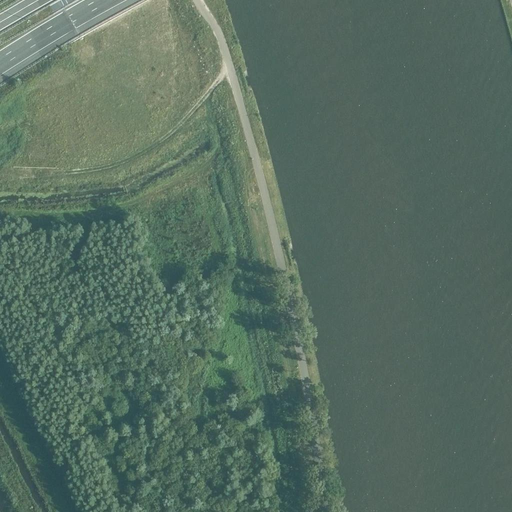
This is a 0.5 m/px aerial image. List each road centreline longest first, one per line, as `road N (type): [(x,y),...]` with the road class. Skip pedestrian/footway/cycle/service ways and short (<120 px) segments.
road 1 (unclassified): [(325,511),(265,200),(224,49),(196,0)]
road 2 (motorway): [(0,62),(107,0)]
